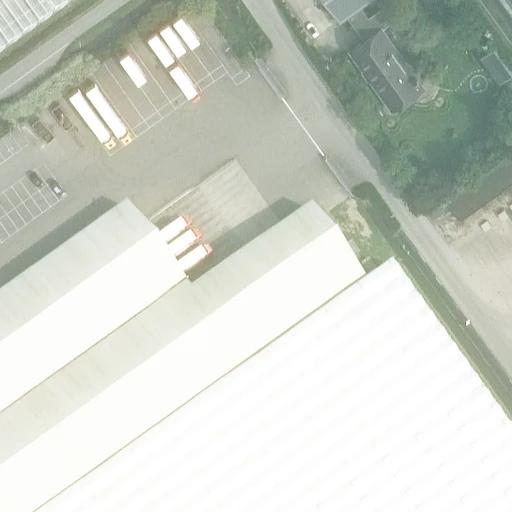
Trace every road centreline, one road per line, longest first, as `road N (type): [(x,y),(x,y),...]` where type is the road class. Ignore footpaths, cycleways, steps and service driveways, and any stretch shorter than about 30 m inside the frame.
road 1 (unclassified): [(511,355),(256,0)]
road 2 (unknown): [(149,178),(0,269)]
road 3 (unknown): [(0,181),(48,152),(93,148),(124,152),(149,178)]
road 4 (unclassified): [(113,0),(0,81)]
road 5 (unknown): [(149,178),(279,132)]
road 6 (unknown): [(279,132),(269,196),(227,253)]
